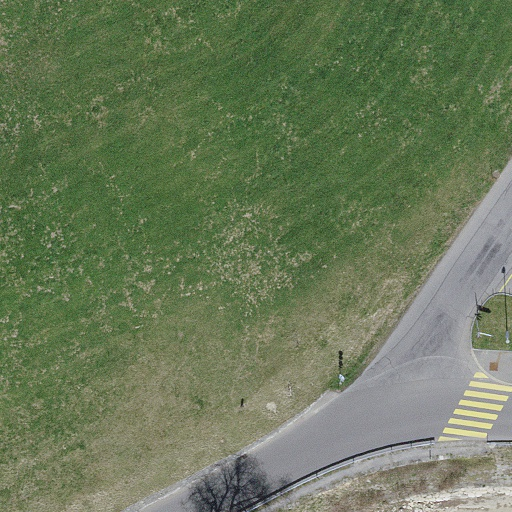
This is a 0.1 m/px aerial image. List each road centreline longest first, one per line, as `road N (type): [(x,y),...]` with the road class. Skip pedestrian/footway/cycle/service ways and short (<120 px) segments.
road 1 (tertiary): [(381,415),(503,236)]
road 2 (tertiary): [(199,511),(381,415)]
road 3 (tertiary): [(381,415),(511,414)]
